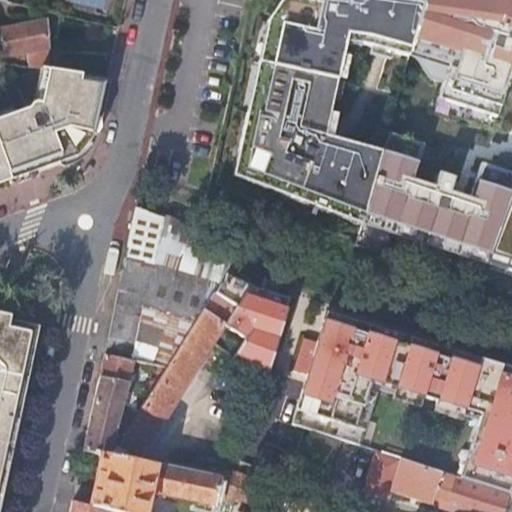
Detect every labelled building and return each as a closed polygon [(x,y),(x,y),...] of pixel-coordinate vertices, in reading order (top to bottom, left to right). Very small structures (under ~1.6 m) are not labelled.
[(106,9),(107,0),(67,0),(68,0),(106,9)] [(333,214),(361,225),(382,153),(326,137),(348,37),(364,39),(363,46),(409,57),(410,56),(423,8),(424,0),(282,0),(269,21),(234,177),(333,214)] [(511,0),(424,0),(423,8),(410,56),(415,57),(431,81),(445,86),(439,101),(495,123),(505,95),(507,95),(511,79),(511,0)] [(29,53),(29,68),(49,71),(53,72),(49,48),(48,21),(1,30),(8,57),(29,53)] [(53,72),(49,71),(41,105),(33,105),(31,115),(37,131),(28,134),(27,131),(24,132),(19,119),(0,125),(0,188),(38,175),(39,172),(62,164),(65,166),(72,163),(91,142),(99,110),(96,109),(103,80),(53,72)] [(105,81),(103,80),(96,109),(99,110),(105,81)] [(37,131),(31,115),(19,119),(24,132),(27,131),(28,134),(37,131)] [(382,153),(361,225),(486,264),(489,256),(500,225),(511,192),(511,168),(482,160),(468,206),(448,200),(455,176),(439,172),(434,187),(413,181),(423,144),(387,134),(382,153)] [(472,303),(511,315),(511,192),(500,225),(511,229),(511,263),(489,256),(486,264),(479,285),(472,303)] [(137,210),(105,356),(167,369),(220,285),(224,275),(229,259),(233,247),(234,243),(137,210)] [(511,229),(500,225),(489,256),(511,263),(511,229)] [(240,511),(269,511),(277,494),(353,300),(263,269),(266,259),(233,247),(229,259),(224,275),(220,285),(167,369),(139,414),(112,457),(103,455),(92,508),(104,511),(146,511),(151,492),(217,505),(219,494),(223,479),(225,479),(226,473),(182,464),(180,470),(140,462),(212,344),(267,370),(232,481),(227,496),(244,503),(240,511)] [(0,504),(38,328),(0,319),(0,504)] [(511,400),(511,397),(511,349),(470,335),(455,383),(478,390),(483,376),(495,380),(491,393),(511,400)] [(112,457),(139,414),(122,410),(132,362),(105,356),(84,451),(103,455),(112,457)] [(511,498),(511,454),(505,468),(436,444),(442,426),(389,409),(376,454),(405,463),(442,475),(452,478),(507,497),(511,498)] [(311,434),(286,496),(317,502),(340,443),(311,434)] [(405,463),(376,454),(364,492),(389,498),(391,492),(433,505),(442,475),(405,463)] [(433,505),(442,508),(452,478),(442,475),(433,505)] [(442,508),(453,511),(502,511),(507,497),(452,478),(442,508)] [(219,494),(227,496),(232,481),(225,479),(223,479),(219,494)] [(104,511),(92,508),(73,503),(71,511),(104,511)]
